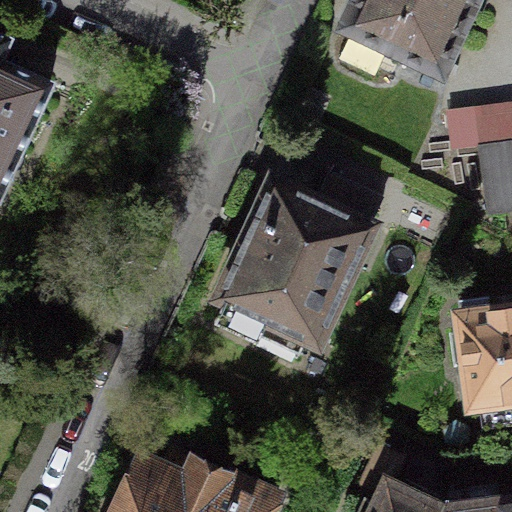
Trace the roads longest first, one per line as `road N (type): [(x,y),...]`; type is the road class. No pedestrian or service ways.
road 1 (residential): [(246,83),(51,511)]
road 2 (residential): [(65,0),(246,83)]
